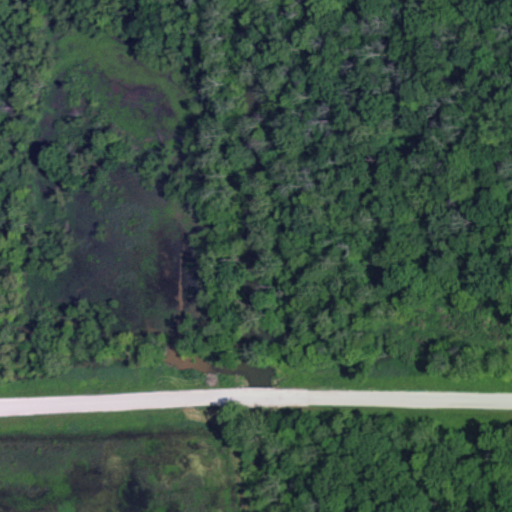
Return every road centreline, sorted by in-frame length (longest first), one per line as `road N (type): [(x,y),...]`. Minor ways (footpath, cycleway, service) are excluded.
road 1 (residential): [(212,398),(0,405)]
road 2 (residential): [(511,402),(308,398)]
